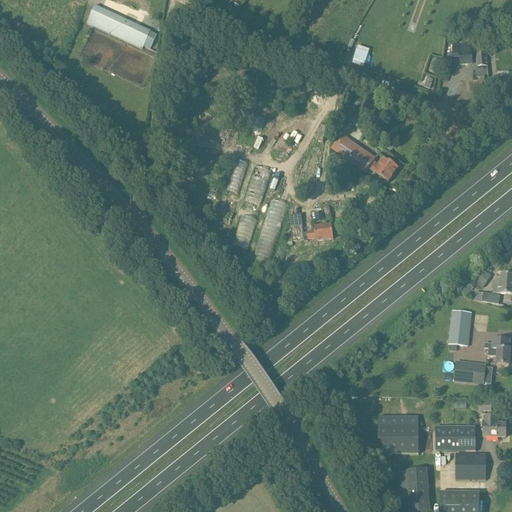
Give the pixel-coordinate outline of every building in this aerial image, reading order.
[(151,51),(158,36),(95,7),(87,25),(143,50),(144,48),(151,51)] [(473,65),(471,44),(458,45),(460,66),(473,65)] [(487,67),(486,45),(476,45),(477,68),(487,67)] [(370,49),(365,62),(389,70),(393,57),(370,49)] [(440,73),(450,76),(453,62),(443,60),(440,73)] [(438,63),(432,61),(428,72),(434,74),(438,63)] [(488,78),(488,71),(476,72),(476,79),(481,79),(481,92),(490,92),(488,78)] [(511,92),(511,76),(493,78),(494,83),(491,84),(492,94),(503,93),(511,92)] [(427,79),(424,88),(430,90),(433,81),(427,79)] [(253,116),(249,127),(270,133),(273,122),(253,116)] [(377,167),(373,164),(376,160),(350,142),(338,160),(348,167),(349,164),(365,175),(369,169),(389,183),(398,169),(383,159),(377,167)] [(239,196),(248,165),(235,161),(226,192),(239,196)] [(258,218),(270,172),(255,168),(242,214),(258,218)] [(271,201),(254,263),(270,267),(287,205),(271,201)] [(240,217),(234,247),(250,250),(256,220),(240,217)] [(304,241),(302,226),(291,227),(292,242),(304,241)] [(307,233),(303,234),(304,241),(304,242),(308,242),(308,240),(315,239),(316,242),(333,240),(331,226),(314,228),(315,232),(307,233)] [(481,272),(475,284),(483,287),(489,275),(481,272)] [(511,276),(501,276),(501,284),(493,283),(493,294),(511,295),(511,276)] [(500,297),(476,292),(475,301),(499,305),(500,297)] [(468,348),(472,315),(452,313),(448,346),(468,348)] [(509,341),(493,341),(493,345),(484,345),(484,350),(488,351),(488,359),(497,359),(496,366),(510,367),(511,351),(509,350),(509,341)] [(486,366),(456,363),(454,383),(485,386),(486,366)] [(492,403),(479,403),(479,412),(492,412),(492,403)] [(499,418),(484,418),(484,423),(483,438),(506,439),(507,424),(499,424),(499,418)] [(419,427),(379,427),(379,456),(419,456),(419,427)] [(436,429),(436,452),(476,453),(476,429),(436,429)] [(486,455),(456,455),(456,482),(486,482),(486,455)] [(430,511),(427,470),(407,471),(409,511),(430,511)] [(479,511),(480,494),(440,494),(439,511),(479,511)]
